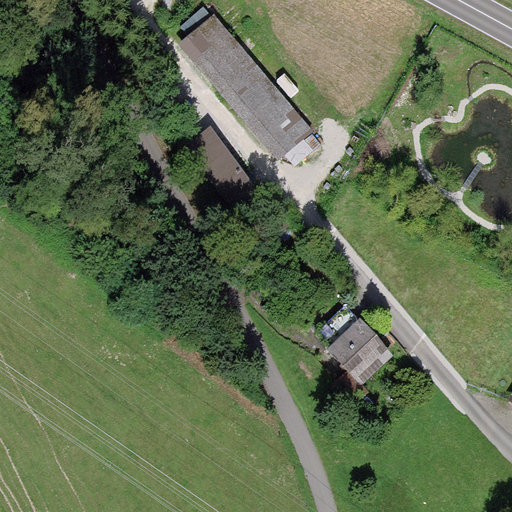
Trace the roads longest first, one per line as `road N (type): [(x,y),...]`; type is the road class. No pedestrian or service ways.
road 1 (track): [(123,0),(511,456)]
road 2 (unclassified): [(329,511),(290,412),(71,0)]
